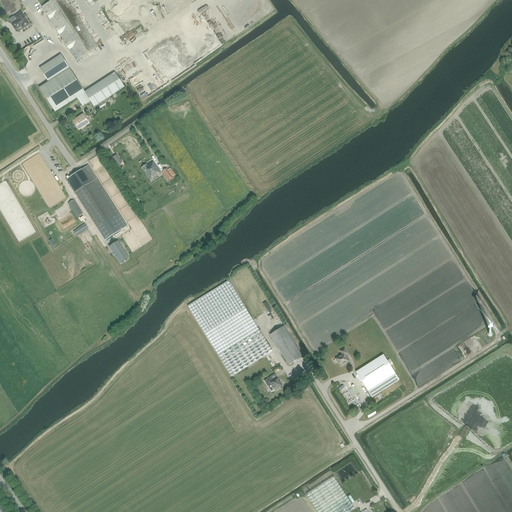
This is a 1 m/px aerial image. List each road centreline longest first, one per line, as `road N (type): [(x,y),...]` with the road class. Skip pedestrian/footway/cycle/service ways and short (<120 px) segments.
road 1 (unclassified): [(397,511),(315,384)]
road 2 (unclassified): [(70,162),(0,52)]
